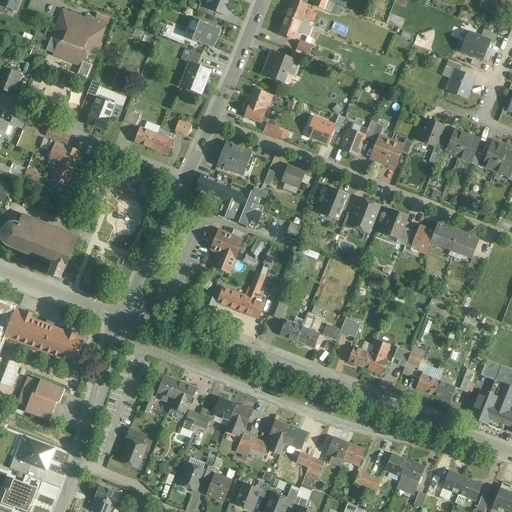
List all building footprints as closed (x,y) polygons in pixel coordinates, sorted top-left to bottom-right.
[(20,0),(0,0),(0,1),(0,5),(3,6),(16,11),(20,0)] [(233,6),(218,0),(208,0),(206,6),(205,8),(216,12),(227,16),(230,11),(231,11),(233,6)] [(327,1),(325,0),(315,0),(313,6),(324,10),(327,1)] [(308,6),(294,1),(288,17),(302,23),(308,6)] [(330,2),(327,1),(324,10),(330,13),(334,3),(330,2)] [(216,12),(205,8),(206,6),(200,4),(197,11),(214,18),(216,12)] [(81,18),(64,11),(53,39),(60,41),(54,55),(81,65),(78,75),(87,78),(92,65),(83,62),(87,52),(94,55),(106,24),(108,25),(110,19),(97,14),(95,19),(87,16),(85,21),(81,19),(81,18)] [(302,23),(288,17),(281,34),(295,40),(298,33),(310,37),(314,27),(302,23)] [(457,28),(458,20),(446,18),(445,26),(457,28)] [(221,30),(200,22),(192,41),(209,47),(214,49),(221,30)] [(499,36),(484,30),(481,38),(491,42),(496,44),(499,36)] [(481,38),(469,33),(463,49),(475,54),(474,57),(483,60),(491,42),(481,38)] [(312,47),(299,42),(296,50),(309,55),(312,47)] [(41,46),(35,43),(29,56),(36,59),(41,46)] [(214,49),(209,47),(207,53),(203,52),(202,55),(216,61),(220,51),(214,49)] [(202,55),(190,50),(186,62),(190,64),(191,63),(198,66),(202,55)] [(289,59),(273,52),(264,77),(282,84),(285,75),(287,76),(287,74),(294,76),(299,63),(289,59)] [(305,57),(292,52),(289,59),(299,63),(302,64),(305,57)] [(460,65),(449,61),(447,68),(457,72),(457,71),(458,71),(460,65)] [(198,66),(191,63),(190,64),(182,87),(202,94),(211,71),(198,66)] [(21,76),(5,69),(0,80),(0,89),(14,95),(21,76)] [(458,71),(457,71),(457,72),(453,81),(456,82),(451,94),(468,101),(477,79),(458,71)] [(101,84),(93,81),(88,93),(96,96),(100,88),(101,84)] [(99,98),(122,107),(126,98),(100,88),(96,96),(99,98)] [(267,94),(254,89),(244,116),(245,117),(244,119),(247,120),(248,117),(260,122),(264,111),(266,111),(268,107),(263,105),(267,94)] [(122,107),(99,98),(88,124),(105,131),(111,117),(118,120),(123,108),(122,107)] [(74,112),(60,106),(58,113),(71,118),(74,112)] [(140,115),(128,111),(124,122),(136,126),(140,115)] [(335,126),(314,117),(310,127),(315,129),(311,138),(328,145),(335,126)] [(24,122),(13,118),(10,124),(21,129),(24,122)] [(50,128),(28,119),(20,138),(23,139),(26,132),(37,136),(39,133),(46,136),(49,129),(50,128)] [(444,126),(428,120),(423,132),(420,133),(417,140),(435,147),(438,141),(444,126)] [(371,121),(365,136),(365,138),(370,140),(377,123),(371,121)] [(193,127),(180,122),(176,131),(189,136),(193,127)] [(384,126),(377,123),(370,140),(377,143),(379,136),(380,136),(384,126)] [(287,132),(266,124),(262,133),(279,140),(280,138),(284,140),(287,132)] [(157,135),(141,128),(135,143),(152,149),(157,135)] [(49,129),(46,136),(67,144),(70,137),(49,129)] [(365,136),(349,129),(346,137),(343,138),(344,141),(341,150),(357,156),(365,138),(365,136)] [(467,135),(455,130),(449,145),(446,153),(458,158),(467,135)] [(175,142),(157,135),(152,149),(169,156),(175,142)] [(480,140),(467,135),(458,158),(471,163),(475,152),(480,140)] [(377,143),(370,158),(382,163),(391,141),(380,136),(379,136),(377,143)] [(412,143),(405,140),(403,146),(404,146),(401,152),(407,155),(412,143)] [(403,146),(391,141),(382,163),(395,168),(401,152),(404,146),(403,146)] [(438,141),(435,147),(433,153),(438,155),(443,143),(438,141)] [(486,156),(482,166),(483,167),(494,171),(504,146),(492,141),(486,156)] [(81,152),(66,147),(56,143),(49,160),(74,170),(81,152)] [(449,145),(443,143),(438,155),(444,158),(446,153),(449,145)] [(252,154),(226,144),(217,166),(243,177),(252,154)] [(511,149),(504,146),(494,171),(509,177),(511,170),(511,149)] [(475,152),(471,163),(470,164),(476,166),(481,154),(475,152)] [(481,154),(476,166),(482,169),(483,167),(482,166),(486,156),(481,154)] [(74,170),(59,164),(52,181),(67,186),(74,170)] [(305,173),(288,166),(281,182),(299,189),(305,173)] [(41,175),(27,170),(24,176),(38,182),(41,175)] [(269,170),(263,184),(267,185),(270,187),(275,173),(269,170)] [(254,215),(262,197),(243,189),(242,192),(232,188),(232,186),(201,174),(194,191),(223,202),(217,216),(245,227),(246,223),(256,227),(260,217),(254,215)] [(0,205),(2,206),(10,187),(0,182),(0,205)] [(339,191),(330,188),(319,214),(328,218),(338,221),(348,195),(339,191)] [(379,206),(361,199),(354,216),(350,225),(351,225),(369,232),(379,206)] [(407,217),(390,211),(382,233),(398,239),(403,228),(407,217)] [(354,216),(348,213),(342,226),(349,229),(351,225),(350,225),(354,216)] [(78,238),(23,216),(19,225),(15,224),(11,224),(7,226),(4,229),(2,233),(2,237),(4,241),(5,243),(7,244),(8,245),(18,249),(18,250),(54,264),(50,276),(60,280),(64,268),(66,269),(78,238)] [(297,237),(301,226),(291,223),(287,233),(297,237)] [(479,240),(438,224),(434,232),(430,242),(431,243),(472,259),(473,257),(479,240)] [(434,232),(420,226),(418,231),(411,249),(413,245),(419,248),(418,251),(426,255),(431,243),(430,242),(434,232)] [(403,228),(398,239),(396,243),(405,246),(411,231),(403,228)] [(411,231),(405,246),(411,249),(418,231),(412,229),(411,231)] [(246,235),(234,230),(231,236),(243,240),(243,241),(246,235)] [(231,236),(218,231),(211,250),(218,253),(215,260),(214,259),(212,266),(212,267),(229,274),(234,260),(235,260),(243,241),(243,240),(231,236)] [(419,248),(413,245),(411,249),(410,251),(417,254),(418,251),(419,248)] [(272,263),(277,251),(269,248),(265,261),(272,263)] [(254,265),(257,258),(245,253),(242,260),(254,265)] [(484,261),(473,257),(472,259),(468,268),(479,272),(484,261)] [(268,269),(260,266),(256,274),(265,277),(268,269)] [(263,281),(255,278),(250,289),(260,293),(264,294),(266,289),(261,287),(263,281)] [(272,287),(268,297),(273,299),(277,289),(272,287)] [(246,297),(224,289),(218,303),(245,313),(250,299),(257,302),(260,293),(250,289),(249,288),(246,297)] [(257,302),(250,299),(245,313),(258,318),(263,304),(257,302)] [(0,335),(4,337),(16,308),(0,301),(0,335)] [(285,306),(273,301),(268,314),(280,319),(285,306)] [(33,314),(16,308),(4,337),(75,365),(85,340),(76,336),(77,333),(70,330),(69,333),(50,326),(31,318),(33,314)] [(316,320),(307,316),(305,321),(302,327),(296,342),(314,348),(319,335),(311,331),(316,320)] [(305,321),(296,318),(293,324),(302,327),(305,321)] [(355,321),(346,318),(339,334),(348,338),(349,336),(355,338),(360,325),(354,323),(355,321)] [(293,324),(285,321),(279,335),(296,342),(302,327),(293,324)] [(341,330),(327,325),(322,336),(336,342),(341,330)] [(376,341),(371,354),(365,369),(382,376),(388,361),(384,359),(389,346),(376,341)] [(413,347),(411,353),(423,358),(425,352),(413,347)] [(371,354),(354,348),(348,362),(365,369),(371,354)] [(410,353),(397,348),(393,359),(400,361),(398,365),(405,368),(410,353)] [(423,358),(411,353),(407,363),(419,367),(423,358)] [(501,366),(487,360),(482,373),(495,378),(496,379),(501,366)] [(422,375),(439,382),(443,372),(426,365),(422,375)] [(511,370),(501,366),(496,379),(495,378),(493,381),(511,388),(511,370)] [(467,369),(459,389),(472,395),(476,384),(470,382),(474,371),(467,369)] [(439,382),(422,375),(417,389),(433,395),(439,382)] [(180,383),(165,376),(158,393),(169,397),(167,401),(172,403),(180,383)] [(31,378),(27,377),(17,403),(27,407),(26,409),(25,412),(27,413),(50,422),(52,416),(55,408),(57,403),(59,404),(62,396),(63,394),(64,392),(65,390),(41,380),(40,382),(33,379),(32,379),(31,378)] [(511,399),(511,388),(493,381),(488,395),(480,392),(470,418),(508,433),(509,430),(511,431),(511,413),(507,412),(511,399)] [(455,389),(439,382),(433,395),(450,402),(455,389)] [(196,389),(180,383),(172,403),(170,409),(168,414),(172,415),(173,418),(177,419),(179,419),(182,420),(183,417),(184,417),(185,414),(185,415),(189,405),(190,405),(196,389)] [(148,395),(142,411),(143,411),(148,413),(155,397),(148,394),(148,395)] [(236,405),(220,399),(214,415),(229,421),(236,405)] [(252,411),(236,405),(229,421),(225,432),(239,437),(243,426),(246,427),(252,411)] [(199,416),(189,412),(185,421),(196,425),(199,416)] [(209,420),(199,416),(196,425),(205,429),(206,429),(209,420)] [(196,425),(185,421),(182,429),(193,433),(194,430),(196,425)] [(291,428),(276,422),(269,439),(273,440),(269,449),(281,454),(282,452),(285,443),(291,428)] [(205,429),(196,425),(194,430),(203,434),(205,429)] [(307,434),(291,428),(285,443),(301,449),(307,434)] [(146,436),(130,430),(126,440),(128,441),(129,440),(143,446),(146,436)] [(254,440),(243,435),(239,445),(243,447),(251,450),(254,440)] [(27,439),(22,437),(10,468),(26,475),(27,475),(31,465),(47,471),(55,449),(27,438),(27,439)] [(349,444),(333,438),(327,454),(332,456),(330,462),(340,467),(343,460),(349,444)] [(143,446),(129,440),(128,441),(120,462),(137,468),(145,447),(143,446)] [(269,445),(254,440),(251,450),(249,453),(249,454),(263,460),(269,445)] [(282,452),(298,458),(301,449),(285,443),(282,452)] [(365,450),(349,444),(343,460),(359,467),(365,450)] [(308,467),(312,458),(300,453),(296,463),(297,463),(304,466),(308,467)] [(407,462),(392,456),(386,471),(401,477),(407,462)] [(324,463),(312,458),(308,467),(320,472),(324,463)] [(424,468),(407,462),(401,477),(398,485),(414,491),(424,468)] [(302,472),(304,466),(297,463),(294,469),(302,472)] [(203,470),(188,464),(180,485),(196,491),(199,482),(204,470),(203,470)] [(211,468),(205,465),(203,470),(204,470),(199,482),(205,485),(211,468)] [(320,472),(308,467),(306,472),(318,476),(320,472)] [(465,478),(449,472),(443,488),(459,495),(465,478)] [(369,477),(358,473),(355,482),(365,486),(369,477)] [(43,481),(27,475),(26,475),(23,483),(9,478),(5,488),(2,487),(0,490),(0,503),(15,509),(15,508),(26,511),(28,511),(34,499),(35,499),(43,481)] [(232,481),(215,475),(207,495),(216,499),(220,497),(225,499),(232,481)] [(380,481),(369,477),(365,486),(377,490),(380,481)] [(481,485),(465,478),(459,495),(455,503),(463,506),(466,498),(475,501),(481,485)] [(269,485),(262,483),(259,490),(260,490),(258,496),(264,498),(269,485)] [(259,490),(244,484),(237,502),(243,504),(245,508),(252,511),(258,496),(260,490),(259,490)] [(511,511),(511,493),(509,493),(510,488),(502,485),(492,509),(499,511),(511,511)] [(301,486),(298,496),(309,500),(312,491),(301,486)] [(121,495),(101,487),(96,499),(92,509),(98,511),(106,511),(109,506),(113,507),(116,500),(118,501),(121,495)] [(299,492),(290,489),(286,499),(289,500),(287,507),(292,509),(297,497),(299,492)] [(426,495),(419,492),(414,505),(421,508),(426,495)] [(286,499),(273,493),(264,511),(284,511),(287,507),(289,500),(286,499)] [(484,511),(490,497),(482,494),(476,511),(479,511),(484,511)] [(297,497),(292,509),(298,511),(299,507),(304,509),(307,501),(297,497)] [(357,507),(348,503),(344,511),(355,511),(357,507)]
